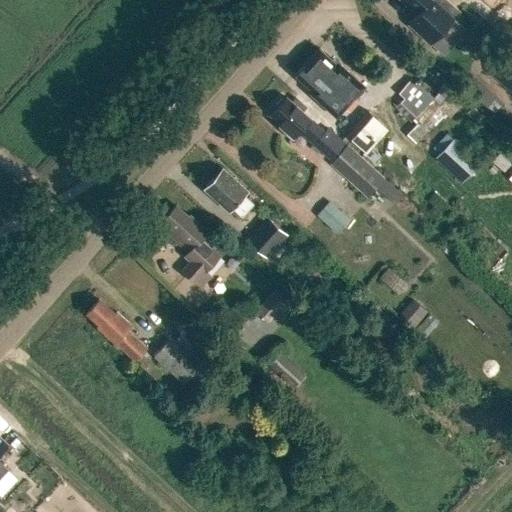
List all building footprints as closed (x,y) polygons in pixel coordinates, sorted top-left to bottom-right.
[(400,0),(417,14),(408,24),(430,44),(460,12),(452,5),(446,0),(400,0)] [(319,47),(306,61),(294,73),(312,90),(309,92),(336,117),(350,102),(365,86),(339,62),(337,64),(319,47)] [(511,57),(507,53),(491,73),(511,91),(511,57)] [(410,132),(421,142),(463,98),(447,82),(435,94),(415,75),(401,89),(407,95),(398,104),(418,123),(410,132)] [(292,101),(287,97),(271,115),(282,125),(280,127),(293,139),(300,131),(315,144),(331,159),(345,143),(327,128),(324,131),(311,119),(312,118),(305,112),(308,108),(296,97),(292,101)] [(348,140),(364,153),(385,130),(369,116),(348,140)] [(480,162),(453,137),(435,157),(462,182),(480,162)] [(375,186),(384,176),(347,143),(330,163),(366,196),(375,186)] [(242,216),(253,204),(243,195),(248,190),(223,168),(204,189),(229,211),(232,207),(242,216)] [(402,193),(384,176),(375,186),(394,202),(402,193)] [(334,198),(320,213),(342,233),(355,218),(334,198)] [(190,217),(177,206),(163,221),(168,225),(165,229),(191,251),(188,255),(194,261),(186,270),(204,286),(213,275),(209,271),(223,254),(204,238),(210,231),(191,215),(190,217)] [(267,257),(287,233),(267,215),(246,238),(267,257)] [(293,259),(282,270),(294,282),(305,270),(293,259)] [(386,265),(377,277),(397,294),(407,283),(386,265)] [(304,315),(288,300),(274,289),(255,310),(269,322),(279,311),(295,325),(304,315)] [(414,326),(428,311),(412,297),(399,313),(414,326)] [(114,313),(99,299),(87,312),(99,323),(97,325),(116,343),(116,342),(136,361),(147,349),(127,330),(131,325),(117,311),(114,313)] [(171,336),(152,356),(153,356),(184,384),(202,363),(171,336)] [(292,387),(305,373),(280,351),(267,364),(292,387)] [(0,454),(9,445),(0,436),(0,477),(8,468),(0,461),(0,454)]
